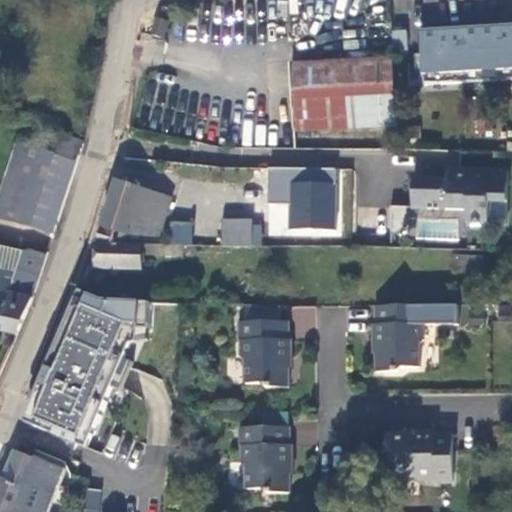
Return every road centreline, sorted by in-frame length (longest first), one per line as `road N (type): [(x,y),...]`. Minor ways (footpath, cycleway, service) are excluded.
road 1 (unclassified): [(129,3),(102,146),(0,434)]
road 2 (residential): [(511,409),(332,415)]
